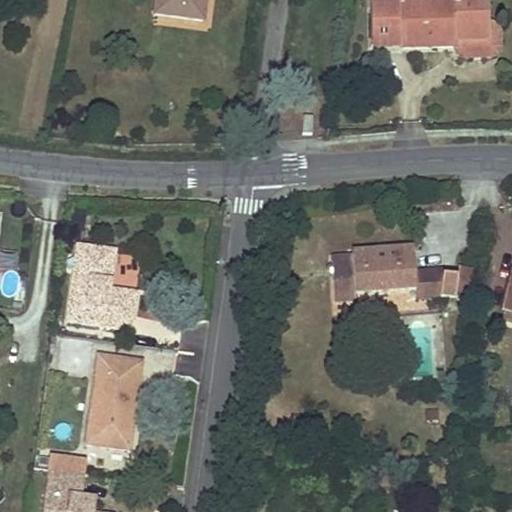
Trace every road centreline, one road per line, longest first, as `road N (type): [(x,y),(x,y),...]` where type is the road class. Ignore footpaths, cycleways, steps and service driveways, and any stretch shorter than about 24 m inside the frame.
road 1 (residential): [(257,175),(211,511)]
road 2 (tertiary): [(257,175),(0,163)]
road 3 (tertiary): [(511,162),(257,175)]
road 4 (residential): [(257,175),(280,0)]
